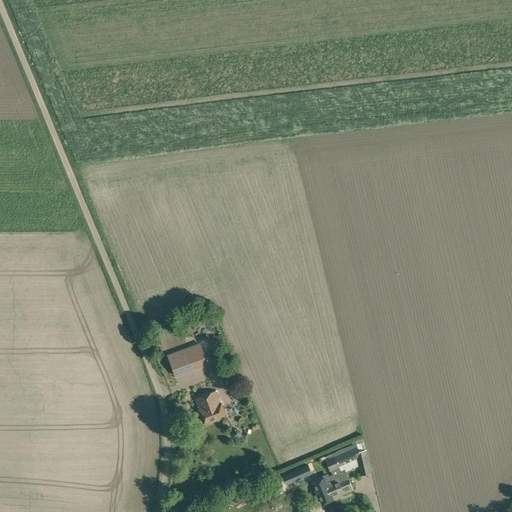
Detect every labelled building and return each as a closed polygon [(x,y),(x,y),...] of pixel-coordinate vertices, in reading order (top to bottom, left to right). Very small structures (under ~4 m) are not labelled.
[(185,319),(192,314),(186,304),(179,309),(185,319)] [(175,376),(195,368),(187,348),(167,356),(175,376)] [(220,404),(215,392),(196,398),(200,409),(199,410),(204,423),(225,415),(221,404),(220,404)] [(323,479),(314,483),(323,504),(332,500),(331,499),(353,490),(345,471),(344,469),(340,471),(338,466),(357,458),(359,465),(361,475),(371,473),(366,450),(364,442),(356,444),(356,443),(333,453),(334,456),(326,459),(331,470),(333,474),(323,479)] [(291,473),(294,481),(312,473),(308,465),(291,473)]
